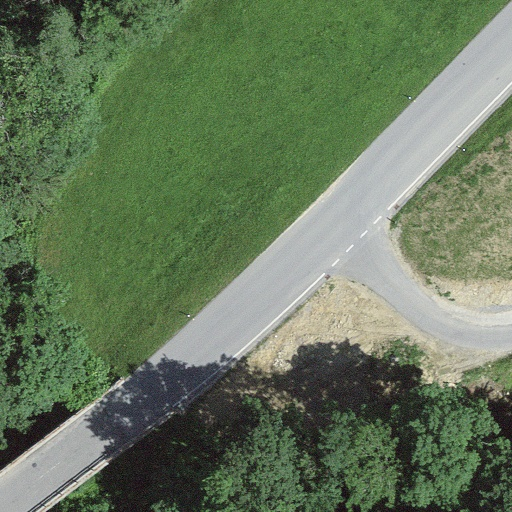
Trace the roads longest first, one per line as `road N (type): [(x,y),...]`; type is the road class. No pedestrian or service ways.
road 1 (residential): [(0,510),(141,402),(334,229),(511,50)]
road 2 (track): [(511,322),(439,323),(334,229)]
